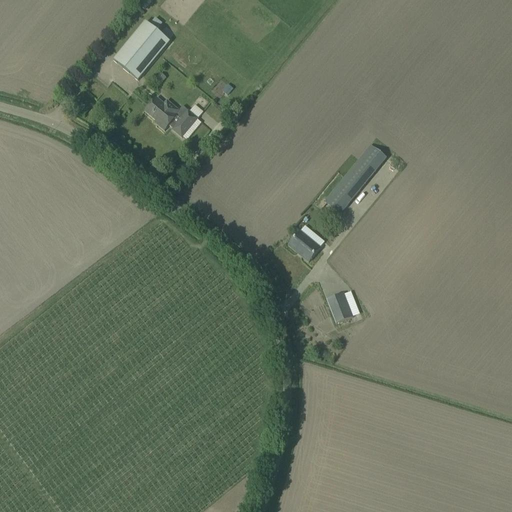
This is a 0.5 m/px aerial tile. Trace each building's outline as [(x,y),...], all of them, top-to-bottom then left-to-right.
[(155,18),(151,23),(158,29),(162,24),(155,18)] [(113,62),(126,72),(158,33),(145,23),(113,62)] [(126,72),(138,82),(170,43),(158,33),(126,72)] [(151,105),(145,112),(156,122),(157,121),(160,124),(157,126),(164,132),(169,127),(173,130),(172,131),(182,139),(197,120),(188,112),(181,121),(177,117),(176,116),(179,112),(176,109),(175,109),(167,102),(164,106),(156,99),(151,105)] [(342,216),(377,173),(387,160),(372,148),(361,160),(326,204),(342,216)] [(309,264),(320,250),(300,234),(289,247),(309,264)] [(344,295),(326,302),(336,326),(353,319),(344,295)]
